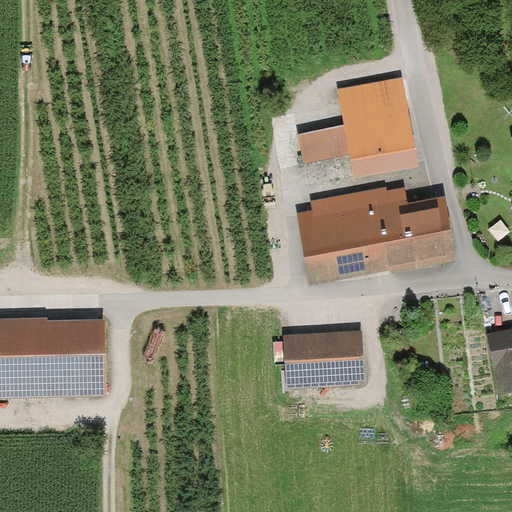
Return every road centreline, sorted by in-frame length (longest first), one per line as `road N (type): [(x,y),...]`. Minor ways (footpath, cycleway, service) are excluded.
road 1 (unclassified): [(0,290),(221,294),(475,275)]
road 2 (residential): [(475,275),(429,137),(402,0)]
